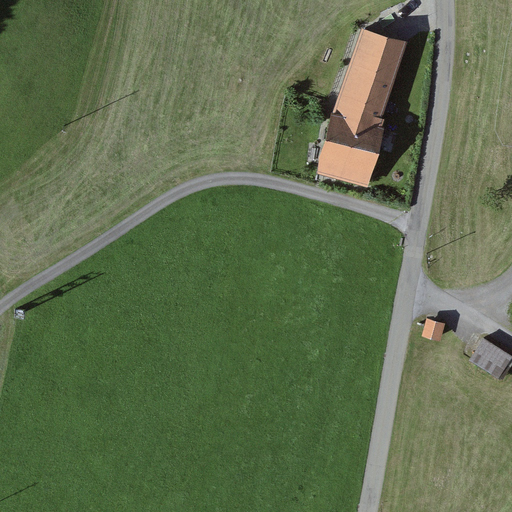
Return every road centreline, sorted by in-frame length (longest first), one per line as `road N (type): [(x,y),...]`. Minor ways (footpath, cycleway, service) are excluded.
road 1 (unclassified): [(367,511),(420,229),(448,39),(445,0)]
road 2 (track): [(0,313),(210,186),(276,187),(420,229)]
